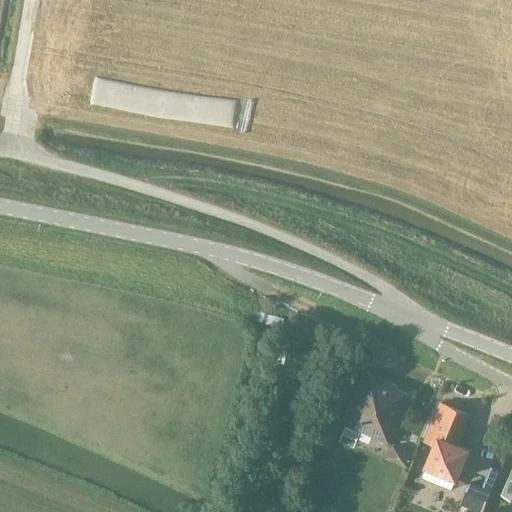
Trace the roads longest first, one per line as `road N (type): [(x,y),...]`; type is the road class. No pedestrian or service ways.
road 1 (tertiary): [(409,317),(231,252),(0,207)]
road 2 (track): [(6,150),(32,0)]
road 3 (unclassified): [(511,385),(443,351),(409,317)]
